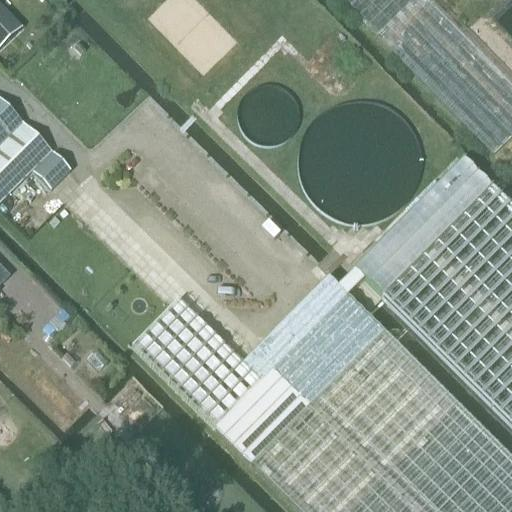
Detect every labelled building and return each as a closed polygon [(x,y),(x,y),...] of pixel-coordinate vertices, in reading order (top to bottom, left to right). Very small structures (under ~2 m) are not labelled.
[(338,0),(492,158),(511,138),(511,85),(428,0),(338,0)] [(0,52),(23,31),(0,6),(0,52)] [(17,48),(5,59),(11,66),(24,55),(17,48)] [(0,206),(51,155),(23,126),(0,103),(0,206)] [(379,107),(363,104),(347,105),(331,111),(318,120),(307,132),(300,147),(297,162),(298,179),(304,194),(313,207),(325,218),(340,225),(356,228),(372,227),(387,222),(401,212),(411,200),(418,186),(422,170),(420,153),(415,138),(406,125),(394,114),(379,107)] [(281,136),(281,130),(280,125),(277,120),(273,116),(269,113),(264,111),(258,111),(253,111),(248,113),(244,116),(240,120),(237,125),(236,130),(236,136),(238,141),(240,146),(244,150),(248,153),(253,155),(259,155),(264,155),(269,153),(274,150),(277,146),(280,141),(281,136)] [(49,193),(68,176),(70,174),(53,156),(32,176),(49,193)] [(511,429),(511,211),(463,163),(354,273),(365,284),(511,429)] [(511,511),(511,463),(382,335),(383,335),(346,298),(328,281),(242,367),(178,303),(133,349),(213,431),(251,467),(250,468),(294,511),(511,511)]
